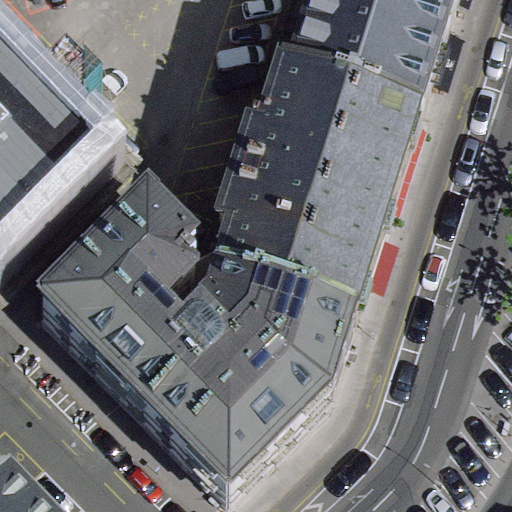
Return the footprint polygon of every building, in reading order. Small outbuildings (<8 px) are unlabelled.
[(325,0),(298,89),(420,130),(461,0),(325,0)] [(109,178),(0,67),(0,281),(3,285),(109,178)] [(220,291),(222,292),(355,335),(420,130),(298,89),(285,86),(265,150),(256,148),(253,149),(241,185),(244,193),(255,195),(251,209),(240,205),(234,207),(222,243),(224,247),(233,250),(220,291)] [(234,511),(331,416),(355,335),(222,292),(214,320),(185,348),(167,331),(198,300),(198,297),(183,282),(198,267),(150,220),(45,325),(46,328),(228,511),(234,511)] [(0,494),(0,511),(1,511),(10,504),(0,494)]
